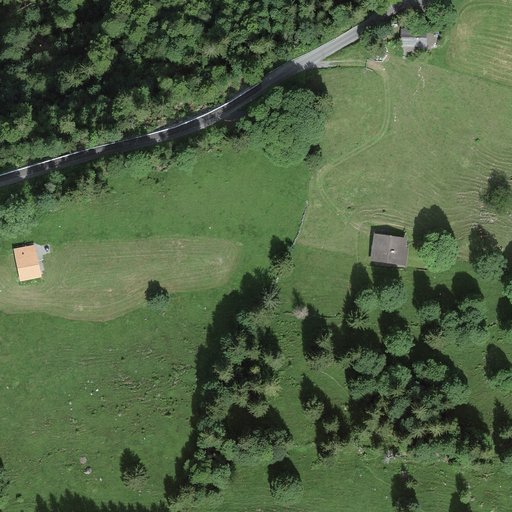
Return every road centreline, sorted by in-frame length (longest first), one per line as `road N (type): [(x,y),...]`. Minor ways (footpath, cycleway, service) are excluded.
road 1 (unclassified): [(416,0),(215,118),(0,181)]
road 2 (track): [(308,61),(358,62),(378,70),(387,90),(384,129),(318,175),(346,217),(377,234)]
